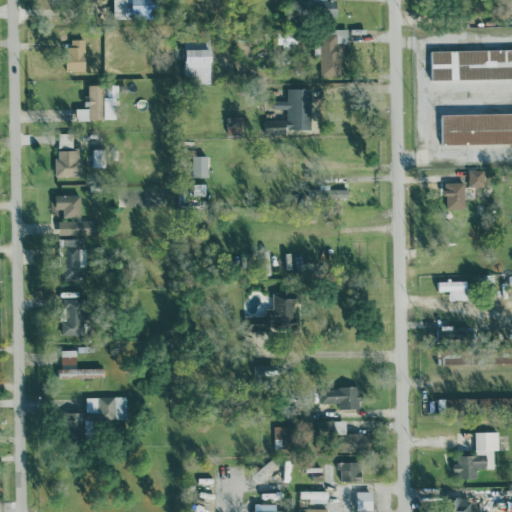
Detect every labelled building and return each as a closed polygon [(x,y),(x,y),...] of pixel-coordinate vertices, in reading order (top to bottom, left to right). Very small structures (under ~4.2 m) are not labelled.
[(113,0),(114,18),(156,17),(155,0),(113,0)] [(310,0),(310,16),(338,16),(338,0),(310,0)] [(322,30),(320,76),(342,76),(344,40),(348,40),(348,31),(322,30)] [(211,83),(212,38),(186,37),(185,83),(211,83)] [(68,70),(86,70),(85,38),(68,39),(68,70)] [(511,48),(432,50),(433,79),(511,77),(511,48)] [(117,119),(117,84),(89,84),(89,107),(76,107),(76,119),(117,119)] [(311,128),(312,88),(288,87),(288,100),(274,99),(274,108),(287,108),(287,119),(265,119),(265,135),(287,135),(287,128),(311,128)] [(511,112),(442,113),(443,144),(511,142),(511,112)] [(59,148),(72,148),(72,133),(59,132),(59,148)] [(93,167),(101,167),(102,149),(94,148),(93,167)] [(57,175),(81,175),(81,149),(56,150),(57,175)] [(449,182),(450,207),(466,206),(465,181),(449,182)] [(349,189),(327,188),(327,184),(321,184),(320,196),(348,197),(349,189)] [(54,195),(54,212),(61,212),(62,216),(81,215),(81,194),(54,195)] [(59,221),(59,234),(99,233),(99,220),(59,221)] [(61,238),(61,279),(80,278),(80,266),(87,266),(87,247),(78,247),(78,238),(61,238)] [(468,299),(468,280),(439,280),(439,290),(450,290),(450,299),(468,299)] [(245,316),(245,338),(258,338),(257,333),(268,333),(268,326),(297,326),(297,292),(273,293),(273,308),(265,308),(265,316),(245,316)] [(62,334),(82,334),(83,298),(63,297),(62,334)] [(77,349),(60,349),(61,379),(104,378),(103,367),(77,367),(77,349)] [(282,377),(282,364),(254,364),(254,378),(282,377)] [(339,409),(361,408),(360,386),(320,387),(321,403),(339,402),(339,409)] [(127,395),(86,396),(87,419),(127,418),(127,395)] [(84,412),(63,412),(64,439),(85,439),(84,412)] [(340,451),(371,452),(371,433),(346,432),(346,420),(318,419),(317,433),(340,433),(340,451)] [(289,426),(274,426),(274,437),(288,437),(289,426)] [(499,431),(476,432),(476,455),(456,455),(456,478),(477,477),(477,468),(494,468),(494,449),(499,449),(499,431)] [(361,461),(339,461),(339,480),(361,480),(361,461)] [(309,503),(328,503),(328,490),(300,490),(300,497),(309,498),(309,503)] [(373,491),(357,491),(357,510),(373,510),(373,491)] [(470,511),(470,497),(454,497),(454,511),(470,511)] [(276,503),(255,503),(254,511),(284,511),(284,510),(276,510),(276,503)]
